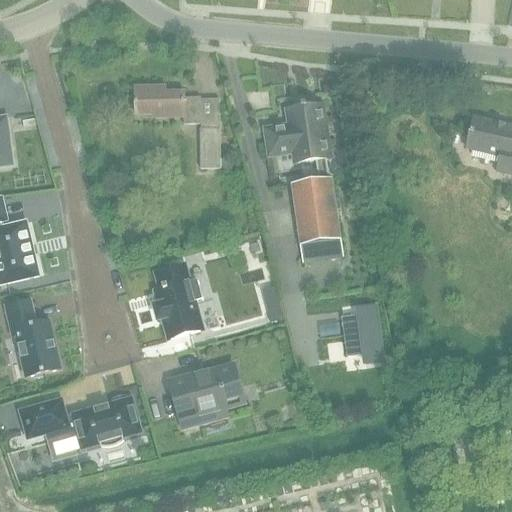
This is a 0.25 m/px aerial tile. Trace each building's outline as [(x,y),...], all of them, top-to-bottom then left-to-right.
[(183,126),(201,126),(201,99),(184,99),(184,94),(154,94),(154,89),(135,89),(135,115),(153,115),(153,119),(183,118),(183,126)] [(288,111),(290,128),(282,130),(281,127),(264,130),(268,159),(294,155),(296,165),(316,162),(320,182),(292,186),(303,264),(314,263),(311,244),(341,240),(332,180),(329,181),(326,160),(329,160),(321,106),(306,108),(306,105),(302,106),(302,109),(288,111)] [(0,167),(12,166),(6,119),(0,119),(0,167)] [(511,176),(511,127),(474,119),(467,151),(500,159),(497,173),(511,176)] [(200,131),(200,171),(220,170),(220,160),(220,131),(200,131)] [(231,159),(220,160),(220,170),(231,170),(231,159)] [(0,286),(39,278),(26,223),(2,229),(1,223),(7,222),(2,199),(0,199),(0,286)] [(199,247),(201,257),(221,254),(220,244),(199,247)] [(195,303),(203,301),(197,282),(189,284),(185,267),(156,275),(161,292),(155,293),(159,305),(153,307),(157,324),(163,322),(169,341),(203,332),(195,303)] [(262,292),(270,325),(284,321),(275,288),(262,292)] [(132,327),(152,325),(148,295),(129,297),(132,327)] [(31,302),(6,308),(13,338),(16,338),(26,379),(61,371),(50,322),(36,326),(31,302)] [(356,317),(341,320),(346,359),(361,357),(362,366),(381,364),(373,306),(354,309),(356,317)] [(205,375),(170,384),(178,414),(183,431),(203,425),(201,417),(244,405),(234,367),(205,375)] [(100,447),(102,450),(110,451),(118,449),(124,444),(123,440),(141,435),(131,401),(128,402),(127,399),(123,398),(119,399),(115,400),(111,403),(112,406),(107,408),(106,407),(96,410),(96,411),(73,417),(73,418),(67,420),(61,401),(20,413),(27,435),(29,442),(68,431),(71,440),(79,438),(83,452),(100,447)]
